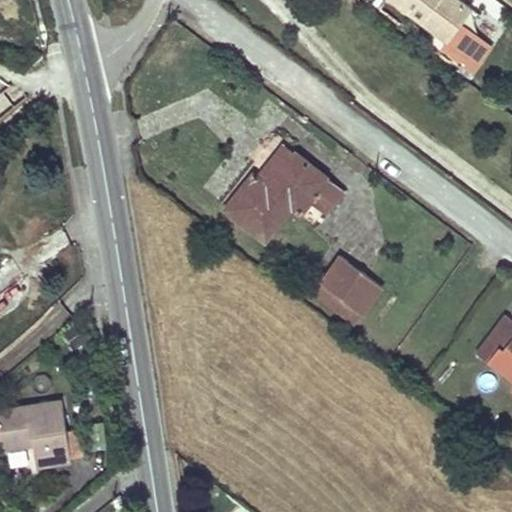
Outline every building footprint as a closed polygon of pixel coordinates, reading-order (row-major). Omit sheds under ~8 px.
[(464,0),(393,0),(443,37),(438,43),(461,61),(455,69),(467,78),(489,49),(478,41),(481,37),(469,28),(481,13),(464,0)] [(311,201),(317,206),(323,211),(340,189),(284,144),(254,181),(249,177),(224,209),(262,239),(289,206),(300,215),(311,201)] [(380,285),(359,270),(338,255),(311,293),(352,323),(380,285)] [(511,318),(508,315),(480,354),(511,377),(511,318)] [(82,321),(73,327),(85,342),(93,336),(82,321)] [(0,408),(0,436),(0,440),(2,450),(33,446),(36,467),(71,463),(71,458),(68,438),(62,400),(0,408)] [(81,436),(68,438),(71,458),(84,456),(81,436)] [(11,470),(35,467),(33,447),(8,450),(11,470)]
